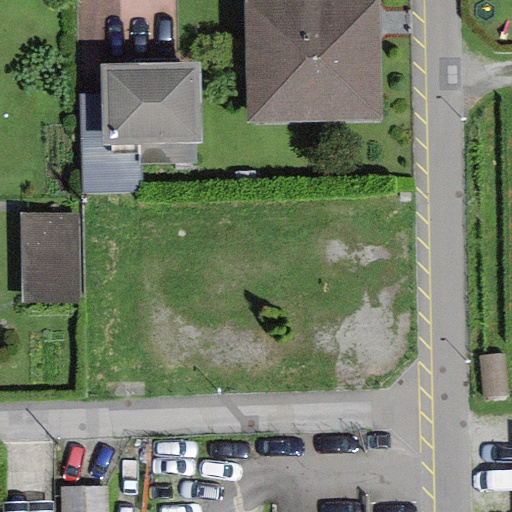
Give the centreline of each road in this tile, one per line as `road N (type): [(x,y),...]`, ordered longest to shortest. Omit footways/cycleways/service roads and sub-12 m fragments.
road 1 (residential): [(0,425),(448,409)]
road 2 (residential): [(437,0),(448,409)]
